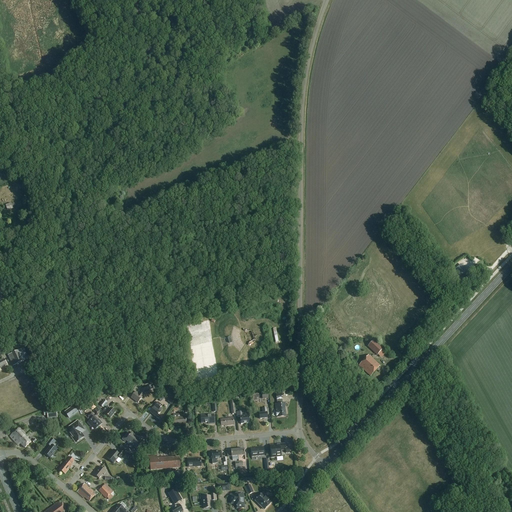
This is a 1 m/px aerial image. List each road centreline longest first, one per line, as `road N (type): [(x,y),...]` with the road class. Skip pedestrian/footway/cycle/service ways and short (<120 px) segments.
road 1 (unclassified): [(298,431),(301,112),(327,0)]
road 2 (primary): [(325,467),(511,266)]
road 3 (residential): [(130,412),(169,440),(298,431)]
